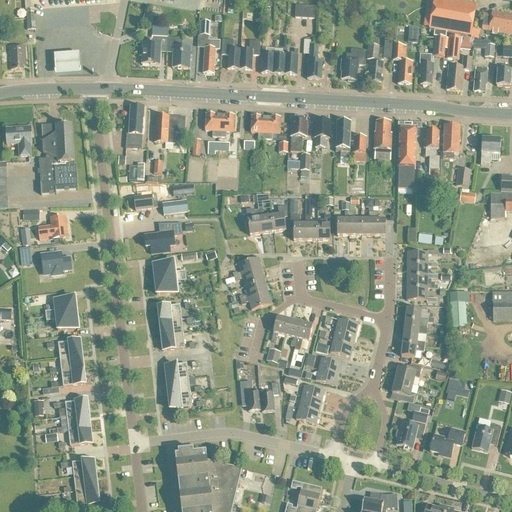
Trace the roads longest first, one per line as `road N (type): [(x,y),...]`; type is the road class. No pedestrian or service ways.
road 1 (primary): [(511,113),(101,91)]
road 2 (unclassified): [(131,443),(99,157),(101,91)]
road 3 (residential): [(333,456),(232,433),(131,443)]
road 4 (residential): [(511,501),(374,466)]
road 5 (residential): [(387,321),(301,300),(296,260)]
